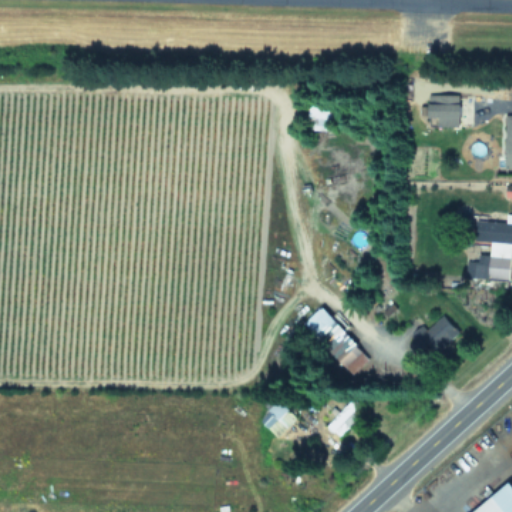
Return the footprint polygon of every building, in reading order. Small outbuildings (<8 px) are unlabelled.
[(430,129),(461,129),(461,97),(430,97),(430,129)] [(335,133),(335,108),(311,108),(311,133),(335,133)] [(491,244),(490,281),(511,281),(511,224),(477,223),(476,243),(491,244)] [(342,365),(359,347),(322,309),(304,327),(342,365)] [(424,328),(409,344),(428,362),(456,331),(442,318),(429,332),(424,328)] [(297,420),(279,402),(259,421),(277,439),(297,420)] [(328,428),(339,439),(362,416),(351,404),(328,428)] [(507,511),(498,500),(482,511),(507,511)]
